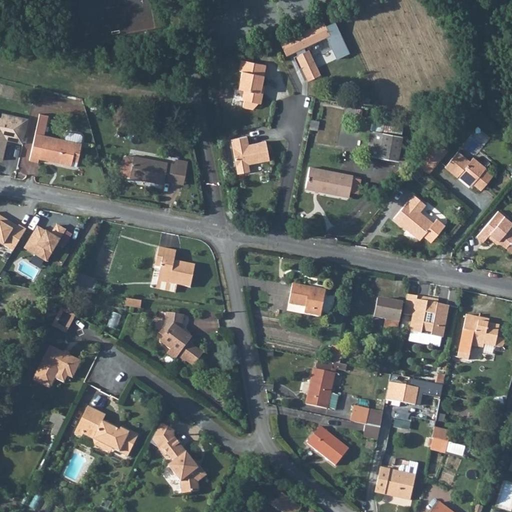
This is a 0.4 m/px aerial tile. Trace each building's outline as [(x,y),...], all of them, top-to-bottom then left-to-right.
[(312,63),(305,48),(332,35),(325,21),(281,42),(288,56),(298,52),(299,55),(295,57),(301,69),(303,67),(312,63)] [(262,92),(268,65),(244,60),(241,71),(244,71),(240,88),(247,90),(245,100),(247,100),(246,108),(255,109),(260,103),(262,104),(265,93),(262,92)] [(303,67),(309,80),(322,74),(316,61),(312,63),(303,67)] [(28,120),(0,112),(0,159),(2,160),(6,140),(15,142),(17,131),(25,133),(28,120)] [(36,121),(46,124),(48,115),(38,112),(36,121)] [(50,161),(70,165),(72,154),(77,155),(80,143),(78,142),(63,139),(44,135),(46,124),(36,121),(28,159),(37,161),(39,155),(51,157),(50,161)] [(406,136),(375,130),(369,155),(401,162),(406,136)] [(66,132),(63,139),(78,142),(78,141),(80,139),(79,136),(78,134),(66,132)] [(249,135),(233,138),(240,172),(252,170),(250,163),(272,159),(268,140),(250,143),(249,135)] [(437,144),(421,163),(433,172),(444,160),(442,158),(447,153),(437,144)] [(474,159),(463,150),(449,165),(463,176),(464,174),(476,184),(478,182),(487,189),(498,174),(489,167),(491,165),(479,154),(474,159)] [(177,158),(176,163),(135,155),(135,156),(128,155),(125,156),(122,171),(124,174),(131,176),(131,177),(144,180),(144,178),(166,182),(166,180),(185,184),(190,160),(177,158)] [(349,195),(354,175),(311,165),(306,186),(349,195)] [(351,192),(359,195),(364,179),(356,177),(351,192)] [(427,203),(417,196),(412,202),(408,200),(394,218),(423,241),(425,237),(431,242),(446,224),(438,217),(435,221),(422,210),(427,203)] [(511,227),(511,218),(502,210),(480,236),(487,241),(493,234),(511,249),(511,231),(510,230),(511,227)] [(0,240),(15,249),(27,229),(21,225),(20,227),(9,221),(10,220),(0,213),(0,240)] [(40,226),(27,248),(49,260),(68,229),(60,225),(55,234),(40,226)] [(174,261),(176,251),(159,248),(154,269),(161,270),(158,282),(189,288),(193,265),(174,261)] [(303,313),(322,317),(328,289),(304,284),(304,286),(292,284),(288,303),(303,307),(303,313)] [(405,293),(401,312),(411,314),(408,327),(440,334),(446,305),(425,301),(426,297),(405,293)] [(397,321),(401,302),(376,296),(372,315),(397,321)] [(64,303),(63,302),(60,307),(65,309),(61,317),(56,314),(53,320),(66,328),(74,311),(64,303)] [(142,308),(128,306),(126,313),(140,315),(142,308)] [(60,307),(56,314),(61,317),(65,309),(60,307)] [(481,343),(495,346),(501,347),(501,346),(502,343),(501,340),(499,338),(496,338),(499,326),(478,321),(478,318),(464,315),(456,351),(466,353),(469,345),(480,347),(481,343)] [(180,334),(182,321),(166,318),(163,330),(169,334),(160,346),(177,359),(176,361),(184,367),(186,365),(193,370),(203,357),(188,345),(190,342),(180,334)] [(440,334),(408,327),(408,330),(439,337),(440,334)] [(50,340),(32,374),(48,382),(53,372),(57,366),(64,369),(71,373),(80,356),(50,340)] [(327,362),(336,364),(340,348),(330,346),(327,362)] [(64,369),(57,366),(53,372),(61,376),(64,369)] [(323,406),(331,373),(310,367),(302,401),(323,406)] [(414,388),(384,382),(381,397),(411,402),(414,388)] [(101,421),(105,414),(87,405),(77,427),(84,432),(83,434),(93,439),(95,445),(102,449),(107,446),(126,456),(136,435),(120,427),(118,430),(101,421)] [(419,419),(437,422),(440,409),(421,406),(419,419)] [(366,412),(350,409),(347,421),(362,424),(375,427),(379,411),(366,408),(366,412)] [(398,419),(396,426),(409,431),(412,424),(398,419)] [(375,427),(362,424),(361,432),(367,433),(366,439),(373,440),(375,427)] [(159,425),(152,439),(159,442),(156,449),(165,459),(168,456),(163,449),(175,439),(172,436),(174,433),(159,425)] [(342,448),(313,425),(300,442),(329,465),(342,448)] [(449,431),(434,427),(428,449),(443,453),(449,431)] [(152,439),(149,445),(156,449),(159,442),(152,439)] [(197,468),(175,439),(163,449),(168,456),(172,461),(174,459),(176,463),(170,468),(181,482),(183,495),(200,493),(199,483),(206,475),(201,467),(197,468)] [(399,465),(395,467),(395,472),(410,476),(413,464),(406,462),(404,467),(399,465)] [(404,499),(410,476),(395,472),(376,468),(370,491),(404,499)] [(169,469),(163,474),(172,484),(177,479),(169,469)] [(267,501),(278,509),(286,497),(281,493),(276,498),(271,495),(267,501)] [(297,511),(300,508),(286,497),(278,509),(281,511),(297,511)] [(445,511),(433,503),(426,511),(445,511)]
